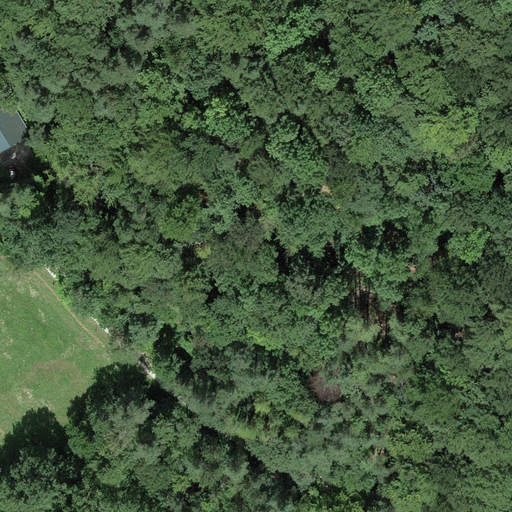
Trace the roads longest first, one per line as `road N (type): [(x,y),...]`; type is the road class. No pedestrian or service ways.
road 1 (track): [(417,511),(311,479),(169,388),(49,267),(0,204)]
road 2 (track): [(49,267),(370,375)]
road 3 (track): [(511,156),(390,86),(307,0)]
